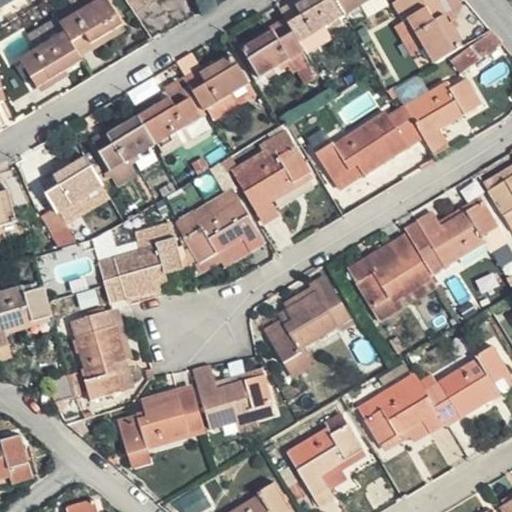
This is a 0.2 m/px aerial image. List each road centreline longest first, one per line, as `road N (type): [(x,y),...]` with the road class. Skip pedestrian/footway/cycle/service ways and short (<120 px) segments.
road 1 (residential): [(511,122),(187,325)]
road 2 (residential): [(246,0),(0,143)]
road 3 (residential): [(0,393),(146,511)]
road 4 (residential): [(403,511),(511,445)]
